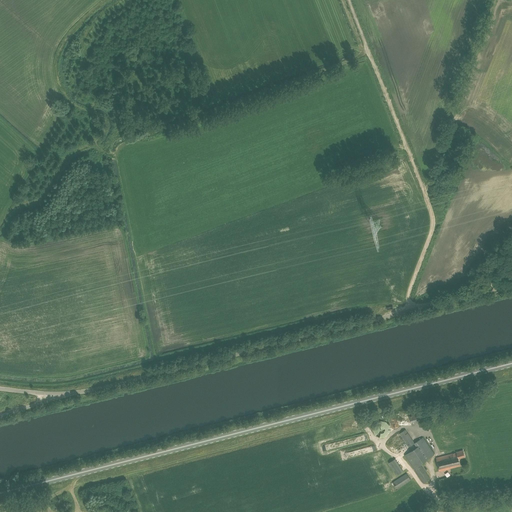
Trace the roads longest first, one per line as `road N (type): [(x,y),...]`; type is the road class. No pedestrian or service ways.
road 1 (primary): [(0,492),(511,362)]
road 2 (unclassified): [(65,393),(511,285)]
road 3 (track): [(434,219),(348,0)]
